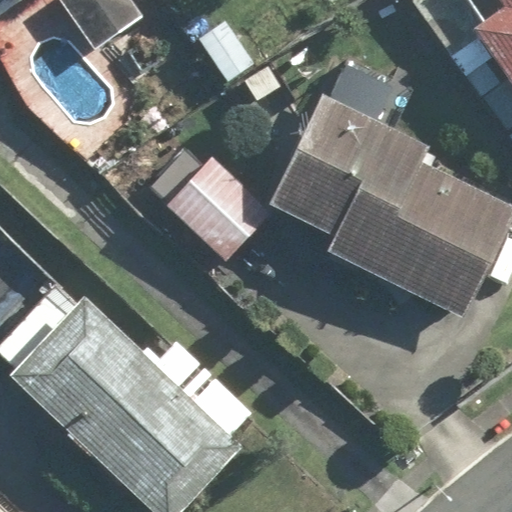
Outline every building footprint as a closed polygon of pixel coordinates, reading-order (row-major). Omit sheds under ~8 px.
[(130,0),(68,0),(100,49),(144,21),(130,0)] [(216,0),(215,0),(190,16),(226,73),(252,56),(216,0)] [(511,4),(480,29),(511,71),(511,82),(492,98),(511,124),(511,4)] [(392,78),(349,60),(279,194),(345,228),(334,248),(465,317),(511,225),(511,208),(425,163),(436,142),(376,110),(392,78)] [(190,125),(140,174),(224,257),(273,208),(190,125)] [(89,294),(19,365),(168,511),(177,511),(243,445),(89,294)]
